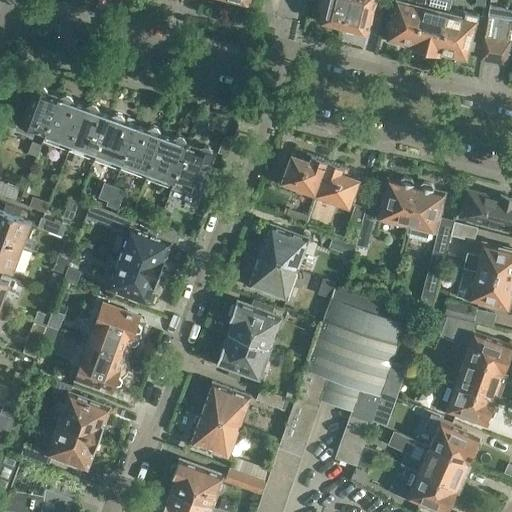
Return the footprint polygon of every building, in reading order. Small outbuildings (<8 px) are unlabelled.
[(319,0),(318,8),(321,9),(318,19),(343,25),(349,0),(319,0)] [(349,0),(343,25),(367,31),(370,22),(373,23),(378,0),(349,0)] [(395,0),(386,36),(413,43),(424,4),(408,0),(395,0)] [(413,43),(413,44),(437,51),(437,49),(447,10),(438,8),(440,0),(424,0),(424,4),(413,43)] [(488,14),(511,17),(511,8),(506,8),(506,7),(489,4),(488,14)] [(449,6),(447,10),(437,49),(466,56),(477,13),(449,6)] [(508,45),(511,45),(511,17),(488,14),(484,41),(508,45)] [(508,45),(484,41),(481,59),(505,63),(508,45)] [(18,127),(45,137),(60,94),(34,84),(18,127)] [(60,94),(45,137),(70,146),(85,103),(60,94)] [(85,103),(70,146),(96,155),(111,112),(85,103)] [(111,112),(96,155),(121,164),(136,122),(111,112)] [(136,122),(121,164),(147,174),(162,131),(136,122)] [(162,131),(147,174),(173,183),(188,140),(162,131)] [(32,140),(27,152),(37,156),(41,144),(32,140)] [(188,140),(173,183),(199,192),(214,150),(188,140)] [(294,186),(315,194),(328,160),(306,152),(304,157),(292,152),(286,169),(284,168),(279,183),(293,188),(294,186)] [(328,160),(315,194),(337,202),(336,204),(350,209),(355,196),(354,194),(360,178),(348,174),(350,168),(328,160)] [(361,225),(356,243),(357,244),(367,246),(375,215),(406,223),(416,182),(398,178),(397,180),(388,178),(382,205),(367,201),(365,207),(361,225)] [(0,179),(0,192),(15,198),(19,187),(0,179)] [(102,197),(108,200),(109,200),(114,185),(104,181),(99,196),(102,197)] [(406,223),(404,230),(408,236),(426,241),(432,238),(443,192),(435,190),(436,187),(416,182),(406,223)] [(108,200),(106,204),(118,208),(125,190),(114,185),(109,200),(108,200)] [(467,189),(461,215),(511,227),(511,196),(499,193),(498,197),(467,189)] [(49,200),(34,195),(31,206),(46,212),(49,200)] [(76,202),(67,199),(62,215),(70,218),(76,202)] [(355,205),(351,221),(361,225),(365,207),(355,205)] [(124,215),(99,206),(94,218),(120,228),(124,215)] [(0,237),(23,246),(32,250),(36,239),(27,236),(32,221),(0,209),(0,237)] [(37,226),(61,235),(65,225),(41,216),(37,226)] [(454,220),(441,216),(431,258),(443,261),(454,220)] [(455,221),(451,234),(474,240),(478,227),(455,221)] [(272,222),(260,253),(299,268),(311,237),(272,222)] [(131,226),(120,256),(155,269),(166,239),(131,226)] [(356,243),(333,234),(329,246),(352,255),(357,244),(356,243)] [(0,265),(14,271),(23,246),(0,237),(0,265)] [(468,250),(463,266),(511,277),(511,248),(483,241),(480,253),(468,250)] [(60,248),(56,258),(69,263),(73,253),(60,248)] [(299,268),(260,253),(248,285),(287,300),(299,268)] [(155,269),(120,256),(109,286),(145,299),(155,269)] [(56,258),(53,268),(65,273),(69,263),(56,258)] [(443,261),(431,258),(420,301),(433,304),(443,261)] [(84,268),(72,263),(66,279),(77,284),(84,268)] [(511,297),(511,277),(463,266),(457,294),(507,306),(510,298),(511,298),(511,297)] [(335,281),(321,276),(316,292),(330,297),(333,287),(335,281)] [(0,306),(0,307),(9,282),(0,278),(0,306)] [(269,469),(266,480),(261,493),(254,511),(280,511),(319,398),(352,409),(336,457),(357,463),(363,445),(411,307),(333,287),(330,297),(272,469),(269,469)] [(445,313),(447,314),(474,320),(477,307),(448,299),(445,313)] [(234,322),(230,332),(270,347),(281,316),(237,300),(230,320),(234,322)] [(103,301),(90,339),(126,352),(133,332),(140,331),(142,326),(138,319),(139,315),(103,301)] [(50,315),(37,311),(34,319),(46,324),(50,315)] [(474,320),(447,314),(440,334),(469,344),(464,356),(505,371),(511,351),(511,344),(472,330),(475,321),(474,321),(474,320)] [(82,328),(69,323),(66,332),(79,337),(82,328)] [(58,329),(46,325),(41,341),(52,345),(58,329)] [(226,343),(225,343),(218,362),(259,377),(270,347),(230,332),(226,343)] [(38,340),(27,336),(22,352),(34,355),(38,340)] [(126,352),(90,339),(76,377),(113,391),(115,385),(121,384),(123,379),(119,373),(126,352)] [(295,342),(291,354),(307,360),(311,347),(295,342)] [(464,356),(455,382),(495,397),(505,371),(464,356)] [(27,376),(15,371),(11,381),(23,386),(27,376)] [(23,391),(34,395),(41,376),(31,372),(23,391)] [(213,380),(202,411),(241,426),(253,394),(213,380)] [(495,397),(455,382),(445,408),(486,423),(495,397)] [(256,398),(281,407),(285,396),(261,387),(256,398)] [(70,392),(59,422),(94,435),(105,405),(70,392)] [(0,443),(3,444),(11,402),(2,400),(0,408),(0,443)] [(202,411),(190,442),(230,457),(241,426),(202,411)] [(431,412),(422,430),(433,435),(429,445),(438,449),(468,462),(470,457),(474,456),(478,447),(476,443),(479,437),(453,425),(454,422),(431,412)] [(20,455),(48,465),(53,453),(83,464),(94,435),(59,422),(48,451),(25,443),(20,455)] [(393,429),(387,444),(405,451),(400,463),(408,467),(409,465),(418,469),(457,487),(461,479),(464,480),(470,467),(466,465),(468,462),(438,449),(429,445),(393,429)] [(363,445),(357,463),(369,468),(376,449),(365,445),(363,445)] [(2,448),(0,454),(0,487),(10,491),(11,488),(45,494),(47,488),(53,490),(57,478),(60,470),(48,465),(20,455),(2,448)] [(234,456),(230,467),(266,480),(269,469),(234,456)] [(176,484),(173,490),(213,505),(224,474),(180,458),(173,477),(183,481),(181,486),(176,484)] [(408,467),(397,491),(444,511),(445,511),(448,507),(453,505),(457,497),(455,492),(457,487),(418,469),(409,465),(408,467)] [(266,480),(230,467),(229,466),(224,480),(261,493),(266,480)] [(72,511),(77,498),(74,498),(78,486),(57,478),(53,490),(47,488),(45,494),(42,511),(72,511)] [(42,511),(45,494),(11,488),(10,491),(7,509),(25,511),(24,511),(42,511)] [(210,511),(213,505),(173,490),(171,496),(177,498),(175,503),(168,500),(163,511),(210,511)] [(222,498),(219,507),(231,511),(235,503),(222,498)]
